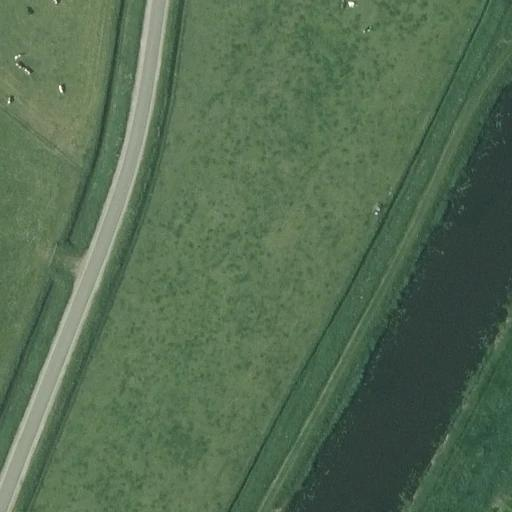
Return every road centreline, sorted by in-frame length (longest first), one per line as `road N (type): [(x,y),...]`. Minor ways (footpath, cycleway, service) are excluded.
road 1 (unclassified): [(0,508),(119,195),(158,0)]
road 2 (track): [(511,45),(489,70),(254,511)]
